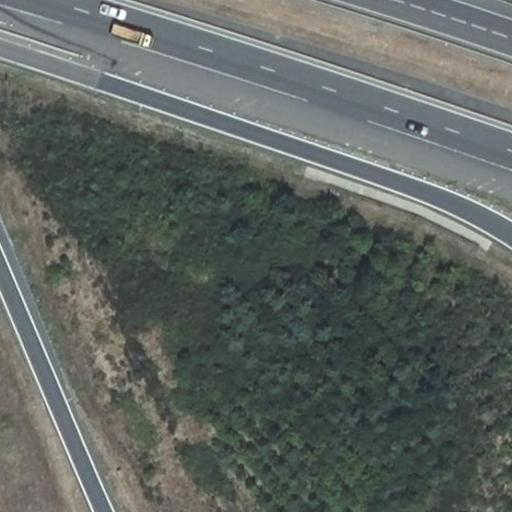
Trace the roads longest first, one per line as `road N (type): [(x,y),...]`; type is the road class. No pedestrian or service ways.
road 1 (motorway): [(0,46),(395,180),(511,234)]
road 2 (motorway): [(44,0),(511,151)]
road 3 (motorway): [(105,511),(0,262)]
road 4 (motorway): [(511,37),(394,0)]
